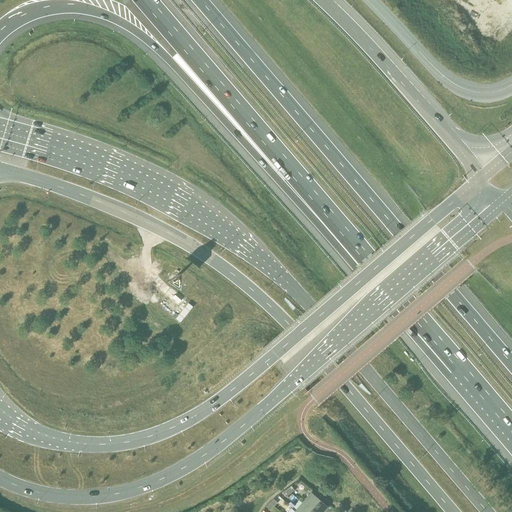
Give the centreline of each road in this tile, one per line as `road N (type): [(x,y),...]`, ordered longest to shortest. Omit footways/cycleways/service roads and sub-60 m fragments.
road 1 (primary): [(487,511),(286,281),(244,244),(149,184),(7,133)]
road 2 (motorway): [(0,32),(55,7),(104,13),(135,30),(456,365)]
road 3 (primary): [(0,479),(41,494),(95,497),(175,472),(295,381),(499,197)]
road 4 (primary): [(480,175),(212,405),(176,427),(94,444),(34,434),(0,414)]
road 5 (primary): [(0,169),(120,212),(225,270),(277,315),(451,511)]
road 6 (motorway): [(146,0),(456,365)]
road 7 (motorway): [(511,361),(203,0)]
road 8 (motorway): [(480,175),(322,0)]
road 9 (unclassified): [(370,0),(454,86),(484,93),(511,85)]
